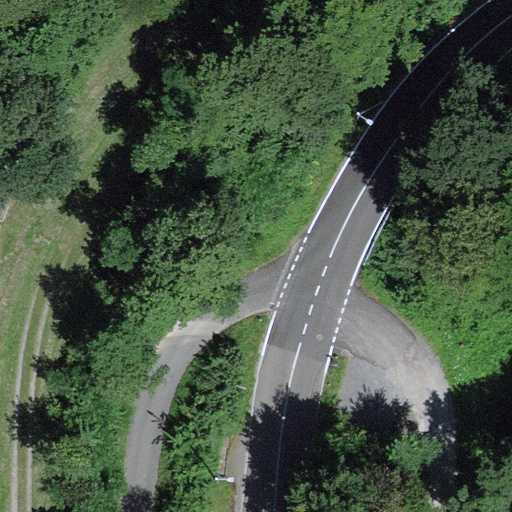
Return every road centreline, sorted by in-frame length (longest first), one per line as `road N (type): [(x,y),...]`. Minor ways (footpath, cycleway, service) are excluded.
road 1 (track): [(21,511),(25,397),(51,272),(138,119),(253,0)]
road 2 (unclassified): [(511,25),(423,105),(326,267)]
road 3 (unclassified): [(326,267),(428,404),(449,511)]
road 4 (unclassified): [(326,267),(292,369),(272,511)]
